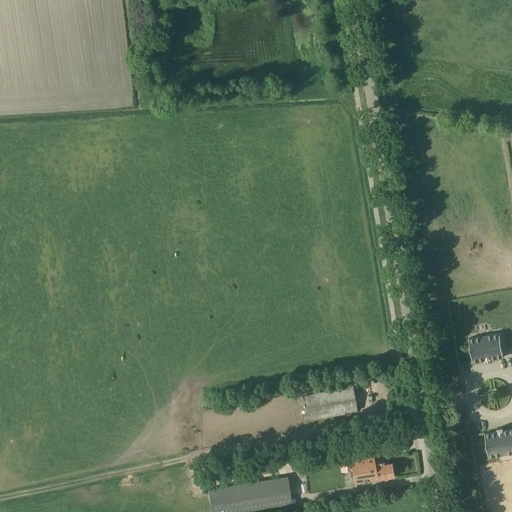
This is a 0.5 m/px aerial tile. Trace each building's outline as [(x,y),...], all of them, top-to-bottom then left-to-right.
[(504,357),(500,333),(469,338),(473,362),(486,360),(486,363),(492,362),(491,359),(504,357)] [(308,419),(357,410),(353,387),(304,396),(308,419)] [(497,428),(498,431),(485,434),(489,457),(511,453),(511,429),(504,430),(503,427),(497,428)] [(349,438),(354,462),(351,462),(353,472),(345,473),(347,484),(355,483),(394,476),(392,463),(385,464),(384,462),(375,463),(374,458),(363,460),(359,437),(349,438)] [(288,479),(209,492),(212,511),(237,511),(295,502),(295,498),(291,499),(288,479)]
